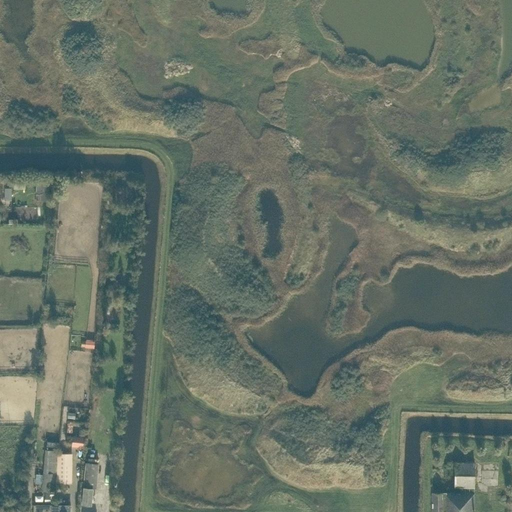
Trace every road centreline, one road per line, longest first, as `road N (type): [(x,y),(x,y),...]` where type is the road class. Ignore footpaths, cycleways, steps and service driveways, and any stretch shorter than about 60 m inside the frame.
road 1 (track): [(173,511),(145,501),(172,165),(143,144),(0,141)]
road 2 (track): [(511,409),(397,407),(391,499),(379,511)]
